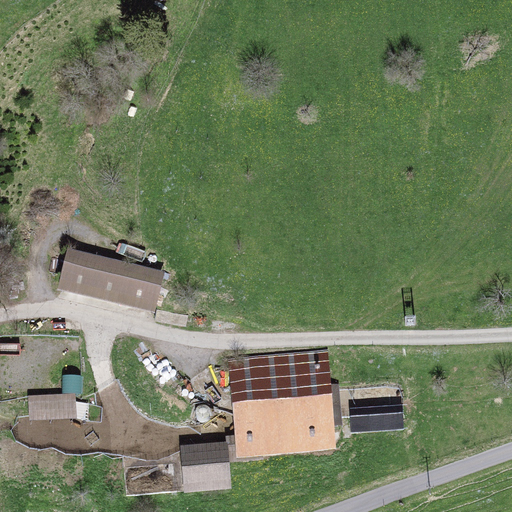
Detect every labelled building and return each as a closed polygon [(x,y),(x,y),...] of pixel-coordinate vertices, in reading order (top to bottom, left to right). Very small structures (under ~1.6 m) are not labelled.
[(168,277),(80,254),(71,289),(159,311),(168,277)] [(342,357),(242,366),(251,462),(351,453),(342,357)] [(79,399),(39,401),(39,423),(80,422),(79,399)] [(354,426),(407,417),(405,400),(351,408),(354,426)] [(233,453),(191,457),(195,494),(237,489),(233,453)]
